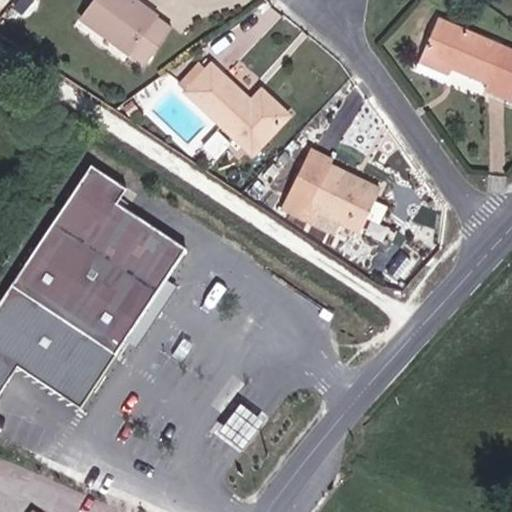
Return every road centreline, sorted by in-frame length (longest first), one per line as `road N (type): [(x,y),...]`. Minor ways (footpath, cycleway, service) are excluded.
road 1 (tertiary): [(274,511),(339,424),(501,247)]
road 2 (residential): [(501,247),(317,0)]
